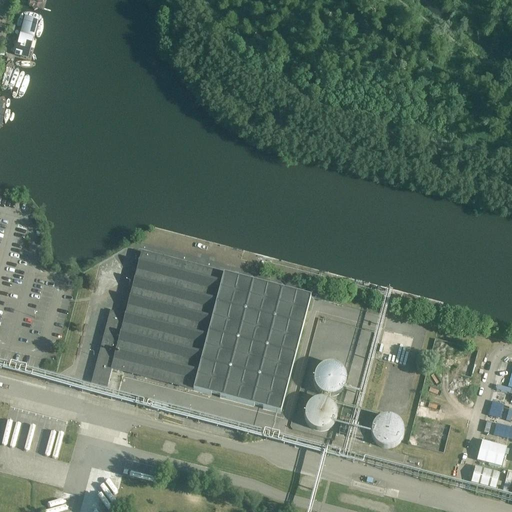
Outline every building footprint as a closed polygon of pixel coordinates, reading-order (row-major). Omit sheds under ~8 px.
[(29,0),(28,7),(43,10),(45,0),(29,0)] [(39,20),(25,16),(15,55),(29,59),(39,20)] [(193,391),(224,275),(142,254),(126,316),(110,312),(91,385),(107,389),(112,370),(193,391)] [(280,414),(311,298),(224,275),(193,391),(280,414)] [(343,389),(344,388),(345,386),(346,385),(346,384),(346,383),(346,382),(347,381),(347,379),(347,378),(347,377),(346,375),(346,374),(346,373),(345,372),(344,370),(343,369),(342,367),(340,366),(339,365),(338,364),(336,363),(334,363),(332,362),(331,362),(329,362),(327,362),(325,363),(324,363),(322,364),(320,365),(319,366),(317,367),(316,369),(315,371),(314,373),(313,375),(313,376),(313,378),(313,379),(313,380),(313,382),(313,383),(313,384),(314,385),(315,387),(316,389),(317,390),(319,392),(320,393),(321,394),(322,394),(324,395),(325,395),(327,396),(328,396),(329,396),(332,396),(333,396),(335,395),(336,395),(337,394),(339,393),(340,392),(341,391),(342,390),(343,389)] [(334,425),(335,423),(336,422),(337,420),(337,419),(337,418),(338,418),(338,416),(338,415),(338,414),(338,412),(338,410),(337,408),(337,407),(336,405),(334,403),(333,402),(332,401),(330,399),(328,398),(326,397),(324,397),(323,397),(321,397),(319,397),(318,397),(316,397),(315,398),(313,399),(311,399),(310,400),(309,402),(308,403),(306,405),(305,407),(305,408),(304,409),(304,411),(304,413),(304,414),(304,416),(304,417),(304,419),(305,420),(306,422),(306,423),(307,424),(308,425),(309,426),(310,427),(311,428),(313,429),(314,430),(315,430),(317,430),(318,431),(320,431),(321,431),(323,431),(325,430),(326,430),(328,430),(329,429),(331,428),(332,427),(333,426),(334,425)] [(401,441),(401,440),(402,438),(403,437),(403,436),(404,434),(404,433),(404,432),(404,431),(404,429),(404,428),(404,427),(403,426),(403,424),(402,422),(401,422),(401,421),(400,420),(399,419),(398,418),(396,416),(394,415),(392,415),(390,415),(388,414),(386,414),(384,415),(382,415),(380,416),(379,417),(377,418),(376,419),(375,421),(374,422),(373,424),(372,425),(372,426),(372,427),(371,428),(371,430),(371,431),(371,432),(372,434),(372,435),(372,436),(373,438),(374,439),(375,441),(376,442),(377,443),(378,444),(379,445),(380,445),(382,446),(383,446),(384,447),(386,447),(387,447),(389,447),(390,447),(392,447),(394,446),(395,445),(396,445),(397,444),(399,443),(400,442),(401,441)] [(363,441),(366,428),(342,422),(339,434),(363,441)] [(501,468),(507,448),(482,442),(477,461),(501,468)] [(495,490),(500,474),(475,468),(471,483),(495,490)]
